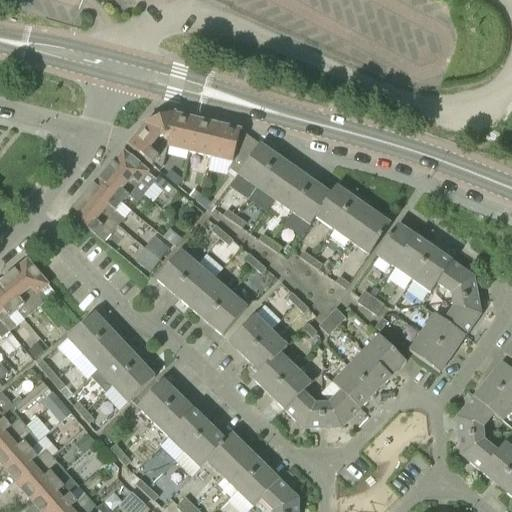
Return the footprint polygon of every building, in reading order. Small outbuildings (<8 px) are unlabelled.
[(146,127),(129,147),(153,167),(160,172),(165,163),(168,150),(170,138),(175,117),(174,114),(161,119),(145,125),(146,127)] [(189,154),(197,122),(175,117),(170,138),(168,150),(189,154)] [(197,122),(189,154),(211,159),(218,127),(197,122)] [(218,127),(211,159),(223,162),(233,164),(233,166),(229,171),(238,177),(259,146),(240,133),(240,132),(218,127)] [(238,177),(256,190),(278,159),(259,146),(238,177)] [(125,153),(111,169),(143,196),(153,184),(172,201),(178,194),(165,182),(159,177),(156,180),(125,153)] [(278,159),(256,190),(274,203),(296,172),(278,159)] [(143,196),(111,169),(98,184),(123,205),(130,196),(137,203),(143,196)] [(296,172),(274,203),(292,215),(314,184),(296,172)] [(178,187),(183,181),(175,174),(170,180),(178,187)] [(123,205),(98,184),(97,183),(83,198),(116,227),(122,219),(115,213),(123,205)] [(314,184),(292,215),(310,228),(316,220),(332,197),(331,196),(314,184)] [(333,232),(354,201),(336,188),(331,196),(332,197),(316,220),(333,232)] [(189,197),(197,204),(202,197),(195,191),(189,197)] [(202,197),(197,204),(204,210),(210,204),(202,197)] [(116,227),(83,198),(69,215),(102,243),(116,227)] [(350,244),(372,213),(354,201),(333,232),(350,244)] [(223,217),(233,223),(236,218),(227,212),(223,217)] [(391,226),(372,213),(350,244),(369,257),(391,226)] [(236,218),(233,223),(242,230),(246,224),(236,218)] [(376,256),(395,269),(416,239),(398,226),(376,256)] [(211,232),(220,240),(224,234),(216,227),(211,232)] [(224,234),(220,240),(228,247),(233,242),(224,234)] [(259,241),(268,248),(272,242),(263,236),(259,241)] [(154,238),(144,250),(159,262),(169,250),(154,238)] [(416,239),(395,269),(413,282),(434,251),(416,239)] [(272,242),(268,248),(277,254),(281,249),(272,242)] [(293,248),(287,244),(284,248),(290,252),(293,248)] [(159,262),(144,250),(134,263),(149,275),(159,262)] [(434,251),(413,282),(407,289),(425,301),(430,294),(437,285),(452,264),(434,251)] [(155,281),(172,295),(196,266),(180,252),(155,281)] [(300,259),(308,265),(312,260),(304,254),(300,259)] [(244,260),(253,267),(257,262),(248,255),(244,260)] [(312,260),(308,265),(317,272),(321,266),(312,260)] [(11,275),(37,307),(44,301),(38,294),(48,286),(27,261),(11,275)] [(257,262),(253,267),(261,275),(265,270),(257,262)] [(452,264),(437,285),(451,295),(453,301),(478,296),(474,279),(452,264)] [(196,266),(172,295),(189,309),(213,280),(196,266)] [(0,284),(0,292),(16,313),(22,320),(37,307),(11,275),(0,284)] [(345,290),(348,286),(340,278),(336,283),(345,290)] [(213,280),(189,309),(205,323),(230,295),(213,280)] [(0,324),(7,333),(13,328),(7,320),(16,313),(0,292),(0,324)] [(357,302),(367,309),(374,300),(364,293),(357,302)] [(230,295),(205,323),(222,338),(246,309),(230,295)] [(288,299),(296,307),(300,303),(292,295),(288,299)] [(478,296),(453,301),(455,308),(444,322),(465,337),(481,314),(478,296)] [(374,300),(367,309),(377,316),(384,306),(374,300)] [(300,303),(296,307),(304,315),(308,311),(300,303)] [(336,311),(327,319),(337,329),(346,320),(336,311)] [(83,356),(110,330),(94,314),(67,339),(83,356)] [(244,358),(270,332),(254,316),(228,343),(244,358)] [(465,337),(444,322),(435,316),(422,334),(452,355),(465,337)] [(337,329),(327,319),(319,328),(329,337),(337,329)] [(375,329),(380,333),(387,323),(382,319),(375,329)] [(64,325),(58,330),(64,337),(70,331),(64,325)] [(312,339),(317,334),(308,326),(303,331),(312,339)] [(110,330),(83,356),(97,372),(124,346),(110,330)] [(260,374),(279,354),(286,347),(270,332),(244,358),(259,372),(260,374)] [(452,355),(422,334),(409,352),(439,374),(452,355)] [(379,336),(364,352),(390,378),(406,362),(379,336)] [(511,342),(503,355),(511,361),(511,342)] [(27,350),(34,359),(44,351),(37,343),(27,350)] [(97,372),(90,378),(104,394),(112,387),(139,362),(124,346),(97,372)] [(390,378),(364,352),(348,368),(375,394),(390,378)] [(268,395),(294,368),(279,354),(260,374),(259,372),(252,379),(268,395)] [(37,366),(48,379),(54,375),(43,362),(37,366)] [(139,362),(112,387),(127,404),(154,378),(139,362)] [(511,372),(501,363),(487,382),(511,402),(511,372)] [(284,411),(301,393),(310,384),(294,368),(268,395),(284,411)] [(375,394),(348,368),(333,384),(340,392),(359,410),(375,394)] [(54,375),(48,379),(60,392),(65,388),(54,375)] [(137,408),(153,424),(179,397),(163,381),(137,408)] [(511,410),(511,402),(487,382),(473,399),(493,415),(502,423),(511,410)] [(47,409),(57,400),(43,384),(16,408),(22,414),(25,411),(29,416),(43,403),(47,409)] [(359,410),(340,392),(327,405),(322,405),(322,430),(340,429),(359,410)] [(0,395),(0,423),(14,411),(16,408),(3,393),(0,395)] [(322,430),(322,405),(314,406),(301,393),(284,411),(303,430),(322,430)] [(179,397),(153,424),(168,439),(194,412),(179,397)] [(493,415),(473,399),(456,419),(458,438),(483,436),(482,429),(493,415)] [(57,400),(47,409),(61,424),(71,416),(57,400)] [(81,417),(86,412),(79,404),(74,408),(81,417)] [(14,411),(0,423),(0,449),(27,425),(14,411)] [(89,425),(94,421),(86,412),(81,417),(89,425)] [(194,412),(168,439),(184,454),(210,427),(194,412)] [(27,425),(0,449),(0,463),(6,471),(29,449),(40,440),(27,425)] [(210,427),(184,454),(175,463),(190,478),(199,469),(206,462),(225,442),(210,427)] [(85,456),(97,445),(88,435),(76,446),(85,456)] [(225,442),(206,462),(222,477),(247,451),(231,436),(225,442)] [(483,436),(458,438),(460,456),(480,473),(497,453),(483,442),(483,436)] [(511,450),(504,444),(497,453),(480,473),(498,487),(511,470),(511,450)] [(111,451),(118,459),(123,454),(116,446),(111,451)] [(18,487),(49,458),(43,452),(36,458),(29,449),(6,471),(19,485),(18,486),(18,487)] [(247,451),(222,477),(214,485),(229,501),(238,493),(263,466),(247,451)] [(123,454),(118,459),(125,467),(130,463),(123,454)] [(32,503),(57,481),(48,471),(55,465),(49,458),(18,487),(32,503)] [(263,466),(238,493),(253,508),(261,500),(279,482),(263,466)] [(511,470),(498,487),(511,498),(511,470)] [(39,511),(51,511),(70,496),(77,490),(70,483),(64,489),(57,481),(32,503),(39,511)] [(135,486),(144,495),(149,490),(140,481),(135,486)] [(279,482),(261,500),(273,511),(297,511),(298,500),(279,482)] [(149,490),(144,495),(154,503),(158,498),(149,490)] [(118,507),(122,511),(127,511),(139,502),(132,495),(118,507)] [(81,511),(90,505),(85,500),(78,505),(70,496),(51,511),(81,511)] [(176,509),(179,511),(188,511),(193,507),(185,499),(176,509)] [(139,502),(127,511),(141,511),(145,509),(139,502)]
